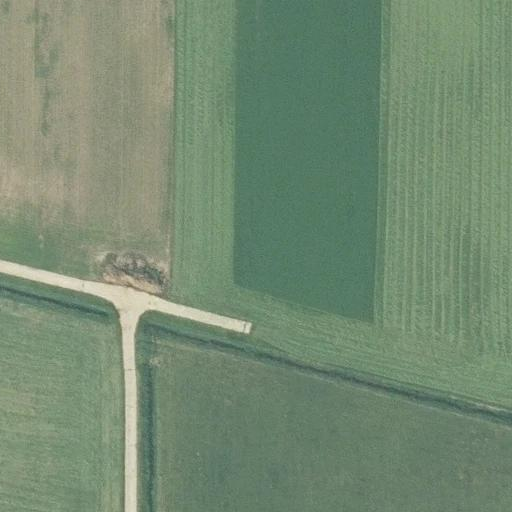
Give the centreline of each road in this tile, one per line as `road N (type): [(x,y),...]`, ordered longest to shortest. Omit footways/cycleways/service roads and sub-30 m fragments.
road 1 (track): [(127,511),(127,300),(240,329)]
road 2 (track): [(127,300),(0,268)]
